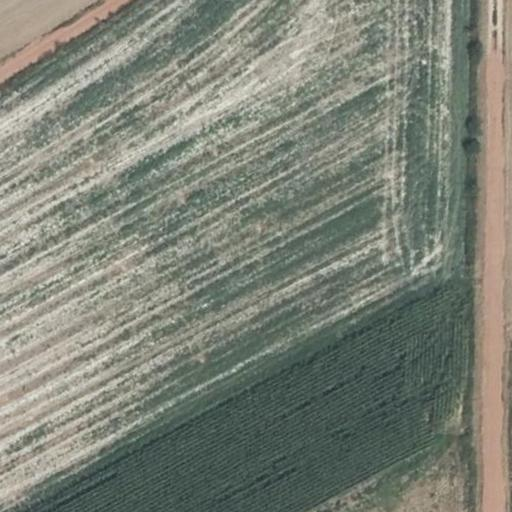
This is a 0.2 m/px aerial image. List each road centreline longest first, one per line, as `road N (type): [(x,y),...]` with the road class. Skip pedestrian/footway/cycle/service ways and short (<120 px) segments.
road 1 (track): [(501,0),(497,511)]
road 2 (track): [(140,0),(0,106)]
